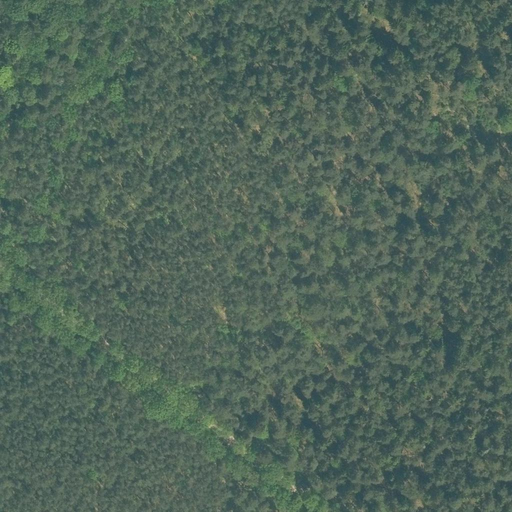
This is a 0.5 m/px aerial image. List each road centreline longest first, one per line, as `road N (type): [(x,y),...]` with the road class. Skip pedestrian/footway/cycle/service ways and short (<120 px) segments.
road 1 (track): [(0,266),(326,511)]
road 2 (track): [(65,0),(0,114)]
